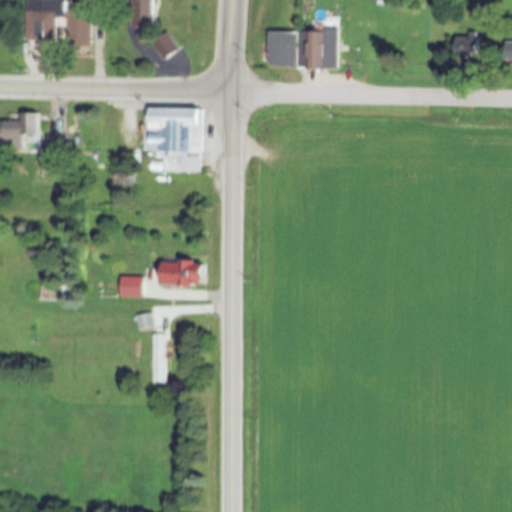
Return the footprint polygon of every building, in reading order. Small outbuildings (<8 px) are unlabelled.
[(25,42),(25,0),(65,0),(65,20),(57,20),(57,42),(25,42)] [(136,0),(137,27),(158,27),(157,0),(136,0)] [(96,45),(97,10),(75,9),(73,44),(96,45)] [(267,33),(298,33),(298,32),(337,33),(337,70),(266,70),(267,33)] [(163,61),(153,43),(168,35),(178,52),(163,61)] [(459,54),(485,54),(484,37),(459,37),(459,54)] [(163,173),(163,154),(142,153),(143,109),(203,110),(201,174),(163,173)] [(0,122),(18,122),(18,114),(27,114),(27,149),(0,149),(0,122)] [(53,164),(75,164),(75,143),(53,143),(53,164)] [(206,286),(157,289),(156,266),(205,264),(206,286)] [(149,278),(127,278),(126,298),(149,299),(149,278)] [(67,287),(44,287),(43,301),(67,302),(67,287)] [(138,331),(138,317),(153,317),(153,331),(138,331)] [(153,385),(153,336),(167,336),(167,385),(153,385)]
